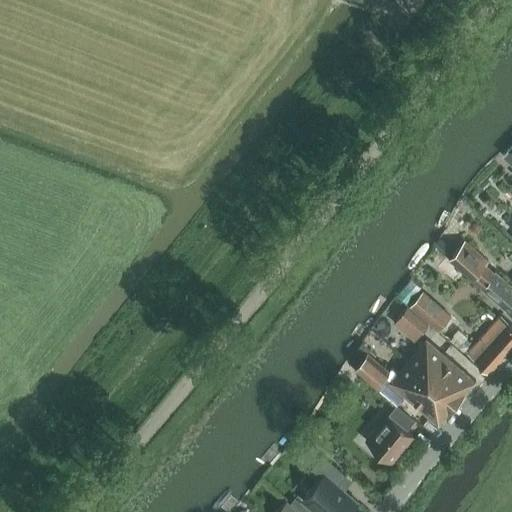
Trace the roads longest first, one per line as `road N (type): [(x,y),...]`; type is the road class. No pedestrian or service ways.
road 1 (unclassified): [(88,511),(501,0)]
road 2 (unclassified): [(383,511),(511,372)]
